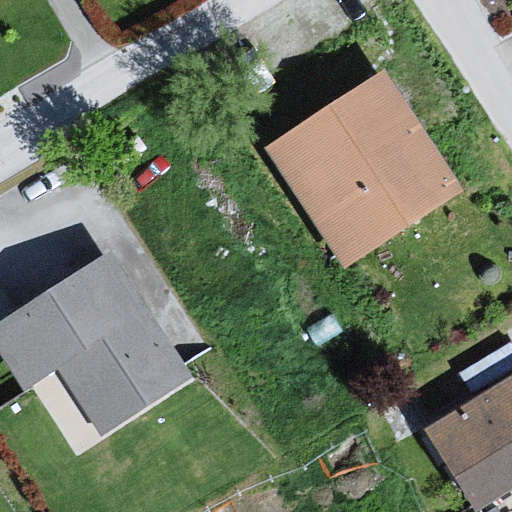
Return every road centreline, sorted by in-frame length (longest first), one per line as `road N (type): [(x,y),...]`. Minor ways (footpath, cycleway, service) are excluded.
road 1 (residential): [(0,153),(281,0)]
road 2 (residential): [(511,108),(447,0)]
